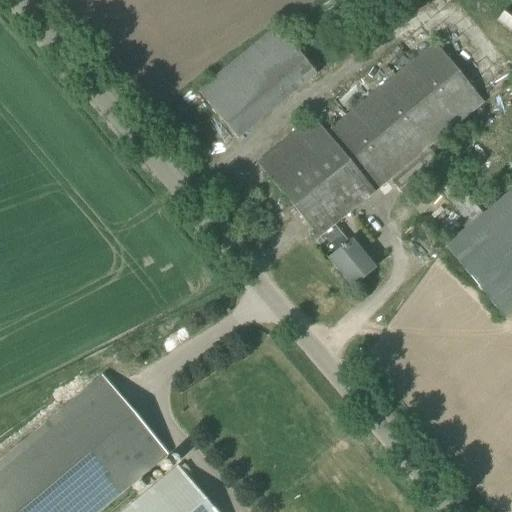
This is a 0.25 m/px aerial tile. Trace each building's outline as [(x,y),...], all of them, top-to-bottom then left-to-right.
[(511,19),(500,10),(493,18),(511,33),(511,19)] [(236,137),(314,73),(277,28),(199,92),(236,137)] [(483,103),(456,70),(435,44),(324,134),(311,119),(258,163),(318,236),(334,224),(391,179),(408,200),(434,179),(471,225),(446,246),(506,318),(511,313),(511,190),(483,214),(429,148),(483,103)] [(334,224),(318,236),(314,239),(353,286),(374,268),(354,244),(350,243),(334,224)] [(214,511),(187,479),(192,475),(184,466),(179,470),(177,468),(124,511),(98,511),(167,455),(101,377),(0,461),(0,511),(214,511)]
